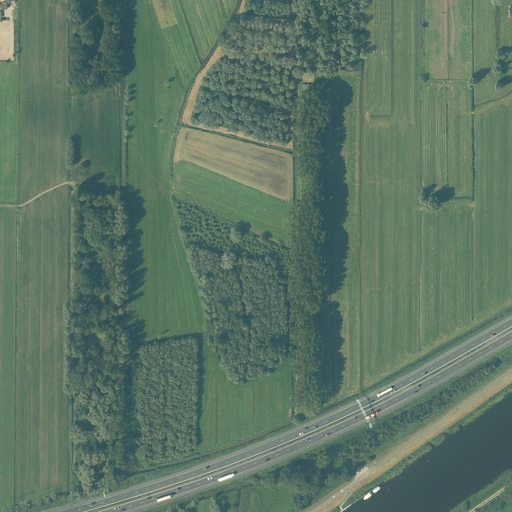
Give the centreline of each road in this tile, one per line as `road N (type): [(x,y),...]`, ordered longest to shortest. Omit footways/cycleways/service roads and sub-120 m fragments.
road 1 (motorway): [(511,321),(288,437),(69,511)]
road 2 (motorway): [(109,511),(330,431),(511,334)]
